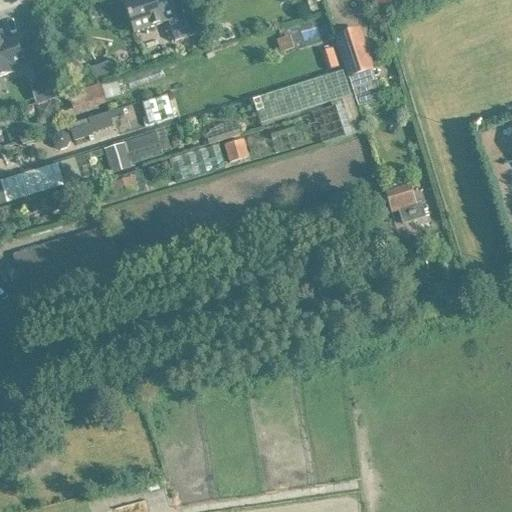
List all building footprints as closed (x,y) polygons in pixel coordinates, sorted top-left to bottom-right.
[(129,0),(122,2),(133,35),(168,23),(175,43),(198,35),(185,0),(129,0)] [(399,8),(396,0),(374,0),(379,15),(399,8)] [(359,32),(336,40),(354,97),(377,90),(359,32)] [(0,35),(0,34),(0,78),(13,74),(12,69),(34,61),(25,36),(3,44),(0,35)] [(323,79),(333,77),(328,58),(318,60),(323,79)] [(242,142),(226,146),(230,164),(247,159),(242,142)] [(101,163),(108,184),(122,180),(118,166),(136,160),(133,152),(101,163)] [(70,162),(61,165),(67,187),(77,184),(70,162)] [(58,167),(0,184),(7,206),(64,188),(58,167)] [(408,187),(386,193),(392,211),(398,209),(402,224),(424,218),(419,203),(413,204),(408,187)] [(107,228),(12,257),(27,307),(122,279),(107,228)] [(0,480),(28,474),(22,453),(0,457),(0,480)]
